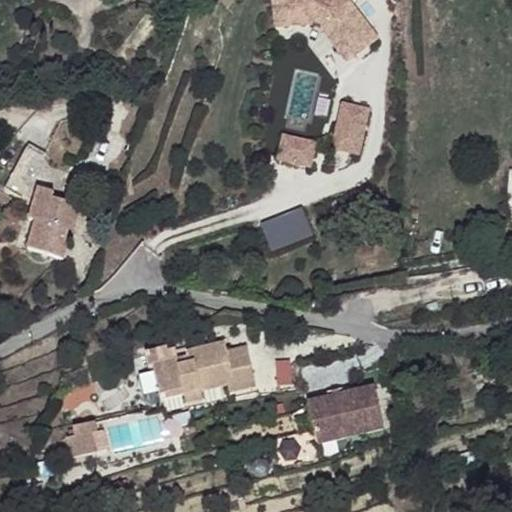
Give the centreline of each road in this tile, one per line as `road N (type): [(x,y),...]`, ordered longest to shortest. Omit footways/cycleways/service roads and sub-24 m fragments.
road 1 (unclassified): [(0,350),(149,295),(374,339),(511,314)]
road 2 (unknown): [(102,313),(149,257),(250,214),(298,206),(364,167),(377,130),(386,0)]
